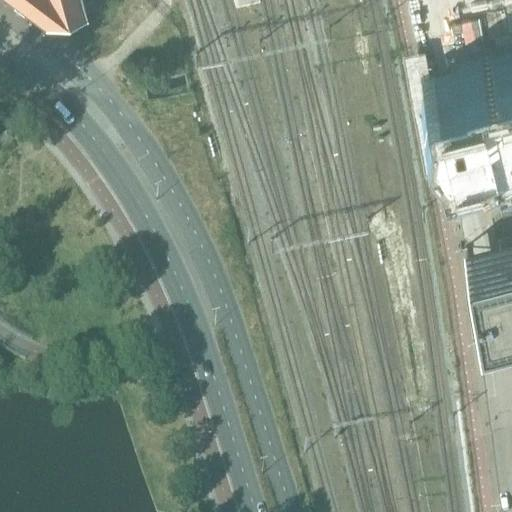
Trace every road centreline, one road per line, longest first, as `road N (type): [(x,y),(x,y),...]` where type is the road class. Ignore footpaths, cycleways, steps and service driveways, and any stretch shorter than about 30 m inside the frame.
road 1 (tertiary): [(292,511),(198,237),(91,79),(0,4)]
road 2 (tertiary): [(0,45),(134,198),(173,267),(255,511)]
road 3 (unclassified): [(511,456),(477,241)]
